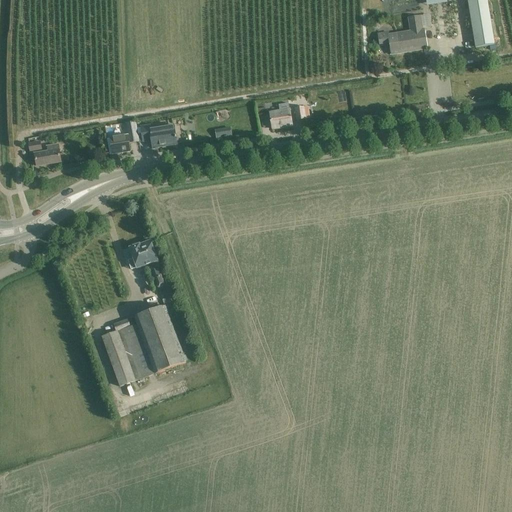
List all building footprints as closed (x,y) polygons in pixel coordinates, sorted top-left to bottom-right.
[(486,0),(467,0),(476,49),(494,46),(486,0)] [(392,55),(400,54),(427,50),(424,30),(422,31),(420,17),(409,19),(411,32),(389,36),(389,33),(378,34),(380,45),(390,44),(392,55)] [(270,114),(271,120),(272,130),(292,127),(290,110),(289,110),(289,104),(279,105),(280,112),(270,114)] [(296,109),(296,111),(298,121),(305,120),(304,108),(296,109)] [(110,139),(111,145),(113,155),(130,152),(129,144),(139,142),(136,125),(126,127),(127,136),(110,139)] [(141,128),(142,132),(144,142),(152,141),(153,149),(178,145),(176,137),(175,137),(174,126),(151,130),(150,127),(141,128)] [(29,145),(31,152),(41,151),(40,144),(29,145)] [(48,153),(45,154),(35,155),(37,167),(61,163),(59,153),(58,146),(47,148),(48,153)] [(165,284),(154,252),(151,242),(130,249),(134,260),(128,262),(131,270),(136,269),(137,270),(149,266),(158,290),(168,286),(167,283),(165,284)] [(134,280),(138,285),(143,280),(140,276),(134,280)] [(170,298),(163,301),(165,307),(172,305),(170,298)] [(117,333),(102,338),(120,389),(187,365),(183,354),(165,307),(114,326),(117,333)] [(86,327),(96,323),(93,316),(83,320),(86,327)] [(169,400),(184,396),(183,390),(168,394),(169,400)]
